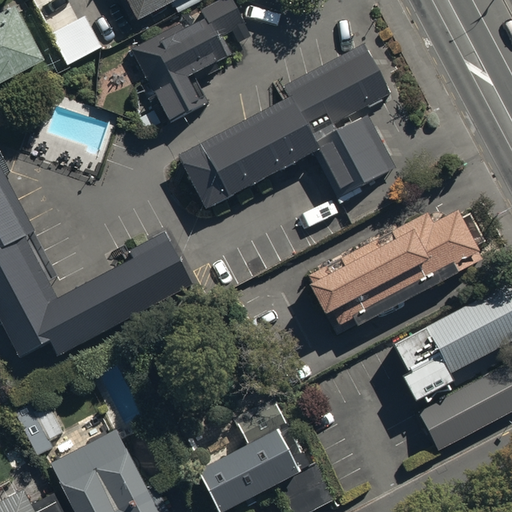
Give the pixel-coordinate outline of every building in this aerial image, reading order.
[(118,0),(131,23),(175,0),(118,0)] [(129,51),(165,120),(185,110),(186,112),(205,102),(194,83),(228,64),(224,56),(229,54),(220,36),(230,31),(236,43),(248,36),(228,0),(218,0),(199,11),(202,17),(181,29),(179,24),(129,51)] [(12,6),(0,12),(0,83),(42,61),(12,6)] [(83,16),(49,35),(66,66),(100,47),(83,16)] [(285,111),(179,168),(208,223),(322,163),(343,202),(396,174),(365,117),(390,104),(363,54),(278,99),(285,111)] [(0,168),(0,328),(15,356),(47,340),(55,355),(190,284),(162,230),(120,252),(125,262),(56,298),(46,281),(56,275),(0,168)] [(423,211),(306,275),(309,279),(303,283),(319,312),(329,307),(337,322),(351,314),(357,325),(478,259),(453,213),(431,225),(423,211)] [(444,374),(511,337),(511,293),(506,281),(389,343),(404,372),(398,375),(412,400),(448,381),(444,374)] [(511,360),(415,411),(435,450),(511,410),(511,360)] [(192,471),(214,511),(218,511),(275,481),(291,511),(313,511),(335,500),(313,461),(308,464),(272,399),(234,420),(246,442),(192,471)] [(13,411),(36,456),(52,448),(48,439),(61,432),(47,404),(33,412),(28,403),(13,411)] [(62,455),(48,462),(73,511),(166,511),(154,487),(145,492),(113,429),(72,450),(69,443),(58,448),(62,455)] [(62,511),(53,495),(31,507),(22,489),(15,493),(8,480),(0,483),(0,511),(62,511)]
